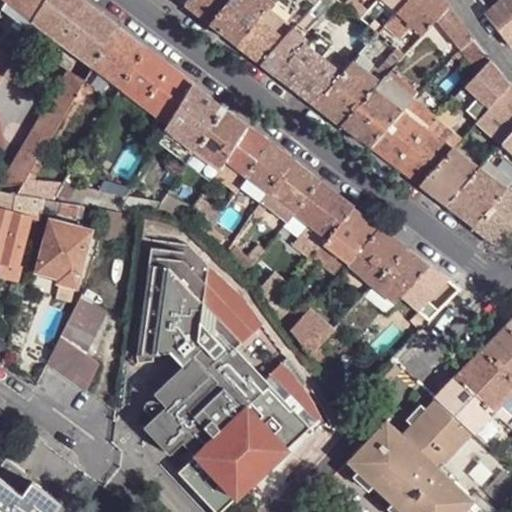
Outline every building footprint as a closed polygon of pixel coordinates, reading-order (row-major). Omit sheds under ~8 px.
[(33,21),(6,0),(1,9),(27,30),(28,29),(33,21)] [(6,0),(33,21),(45,0),(6,0)] [(117,26),(83,0),(45,0),(33,21),(93,66),(117,26)] [(210,24),(229,0),(187,0),(184,4),(210,24)] [(229,0),(210,24),(236,44),(257,20),(268,7),(271,3),(267,0),(229,0)] [(322,0),(333,8),(340,1),(338,0),(322,0)] [(352,0),(347,0),(343,4),(349,8),(360,18),(364,14),(365,13),(356,6),(358,5),(352,0)] [(406,0),(384,0),(397,11),(406,0)] [(442,0),(406,0),(397,11),(413,24),(420,29),(423,33),(436,18),(447,6),(442,0)] [(486,0),(479,6),(487,16),(498,5),(493,0),(486,0)] [(511,0),(504,0),(498,5),(487,16),(511,47),(511,0)] [(343,4),(340,1),(333,8),(331,11),(340,18),(349,8),(343,4)] [(436,18),(460,47),(472,37),(447,6),(436,18)] [(257,20),(281,39),(291,29),(297,21),(291,17),(286,23),(268,7),(257,20)] [(413,24),(397,11),(388,22),(384,25),(400,38),(402,35),(403,36),(413,24)] [(312,17),(306,12),(299,19),(298,20),(305,25),(312,17)] [(261,63),(281,39),(257,20),(236,44),(261,63)] [(291,29),(306,40),(312,34),(297,21),(291,29)] [(93,66),(121,87),(145,47),(117,26),(93,66)] [(306,40),(291,29),(281,39),(261,63),(276,74),(306,40)] [(423,33),(420,29),(410,41),(414,44),(423,33)] [(309,48),(321,58),(333,44),(315,30),(312,34),(306,40),(312,45),(309,48)] [(488,57),(472,37),(460,47),(478,69),(488,57)] [(0,50),(11,58),(16,49),(4,40),(0,47),(0,50)] [(315,104),(341,74),(321,58),(309,48),(312,45),(306,40),(276,74),(315,104)] [(419,50),(413,45),(411,47),(404,55),(399,60),(407,66),(419,50)] [(121,87),(169,124),(193,84),(145,47),(121,87)] [(366,73),(378,83),(384,77),(389,71),(393,66),(399,60),(404,55),(396,49),(378,70),(372,66),(366,73)] [(0,75),(11,58),(0,50),(0,75)] [(354,63),(366,73),(372,66),(373,65),(360,55),(354,63)] [(501,73),(488,57),(478,69),(463,86),(477,99),(465,112),(477,123),(510,86),(501,73)] [(315,104),(341,125),(373,90),(378,83),(366,73),(354,63),(352,61),(350,64),(341,74),(315,104)] [(378,83),(373,90),(401,112),(412,99),(418,93),(389,71),(384,77),(378,83)] [(37,163),(84,83),(67,74),(2,185),(24,183),(26,180),(30,173),(37,163)] [(224,108),(193,84),(169,124),(166,128),(168,129),(196,151),(197,151),(224,108)] [(501,144),(502,142),(511,131),(511,88),(510,86),(477,123),(501,144)] [(401,112),(373,90),(341,125),(369,147),(401,112)] [(412,99),(401,112),(425,130),(435,118),(436,118),(412,99)] [(197,151),(219,168),(225,159),(247,125),(224,108),(197,151)] [(425,130),(401,112),(369,147),(395,166),(425,130)] [(435,118),(425,130),(452,151),(461,140),(435,118)] [(270,143),(247,125),(225,159),(247,176),(270,143)] [(186,163),(196,151),(168,129),(159,142),(186,163)] [(395,166),(420,186),(446,158),(452,151),(425,130),(395,166)] [(511,131),(502,142),(511,151),(511,131)] [(270,143),(247,176),(269,192),(292,159),(270,143)] [(219,168),(197,151),(189,165),(210,181),(214,175),(219,168)] [(478,168),(452,151),(446,158),(471,177),(478,168)] [(471,177),(446,158),(420,186),(446,206),(471,177)] [(247,176),(225,159),(219,168),(214,175),(237,192),(240,187),(247,176)] [(269,192),(297,213),(320,181),(292,159),(269,192)] [(478,168),(507,190),(511,183),(511,179),(486,160),(478,168)] [(43,167),(37,163),(30,173),(37,176),(43,167)] [(507,190),(478,168),(471,177),(446,206),(473,226),(507,190)] [(57,196),(55,199),(61,201),(85,205),(111,209),(118,210),(125,200),(128,192),(130,189),(103,182),(98,192),(76,188),(83,174),(73,169),(63,186),(57,196)] [(269,192),(247,176),(240,187),(261,203),(262,201),(269,192)] [(63,186),(26,180),(24,183),(18,193),(45,198),(47,198),(55,199),(57,196),(63,186)] [(354,208),(320,181),(297,213),(308,222),(329,238),(354,208)] [(473,226),(500,247),(511,234),(511,193),(507,190),(473,226)] [(18,193),(0,191),(0,201),(15,205),(18,193)] [(128,192),(125,200),(130,202),(133,196),(128,192)] [(269,192),(262,201),(269,206),(289,221),(297,213),(269,192)] [(45,198),(18,193),(15,205),(42,211),(45,198)] [(154,217),(164,202),(133,196),(130,202),(125,200),(118,210),(128,211),(141,214),(154,217)] [(60,212),(61,201),(55,199),(47,198),(45,208),(60,212)] [(194,228),(203,236),(210,229),(211,227),(219,218),(222,214),(199,200),(192,210),(182,223),(194,228)] [(61,201),(60,212),(82,217),(85,205),(61,201)] [(380,227),(354,208),(329,238),(324,243),(348,263),(380,227)] [(0,258),(12,213),(0,209),(0,258)] [(121,241),(128,211),(118,210),(111,209),(104,237),(121,241)] [(0,258),(0,261),(17,266),(30,218),(12,213),(0,258)] [(50,221),(37,271),(59,277),(58,282),(77,287),(91,232),(50,221)] [(310,259),(311,258),(312,257),(324,243),(329,238),(308,222),(291,242),(310,259)] [(210,229),(203,236),(214,246),(222,238),(211,227),(210,229)] [(348,263),(373,284),(406,248),(380,227),(348,263)] [(176,473),(213,511),(219,511),(235,497),(235,499),(319,418),(309,397),(301,386),(305,382),(286,357),(263,379),(232,347),(262,324),(243,297),(187,244),(152,239),(135,355),(168,356),(182,370),(153,398),(165,410),(145,430),(170,456),(183,445),(203,464),(196,472),(188,464),(176,473)] [(324,243),(312,257),(337,275),(339,274),(348,263),(324,243)] [(235,247),(226,258),(242,275),(259,256),(253,251),(247,257),(235,247)] [(373,284),(396,302),(402,297),(401,296),(428,264),(406,248),(373,284)] [(0,261),(0,272),(14,275),(17,266),(0,261)] [(428,264),(401,296),(402,297),(417,310),(419,311),(425,304),(448,279),(428,264)] [(275,302),(280,296),(268,281),(259,292),(270,307),(275,302)] [(396,302),(373,284),(364,295),(387,313),(396,302)] [(270,307),(280,321),(288,331),(289,330),(301,318),(286,307),(290,300),(282,293),(280,296),(275,302),(270,307)] [(105,313),(80,295),(60,336),(85,354),(105,313)] [(419,311),(430,320),(436,314),(425,304),(419,311)] [(289,330),(309,354),(315,347),(331,330),(308,309),(301,318),(289,330)] [(430,320),(419,311),(417,310),(408,319),(420,330),(430,320)] [(482,352),(511,380),(511,329),(507,325),(482,352)] [(85,391),(98,363),(85,354),(60,336),(46,363),(85,391)] [(309,354),(307,357),(314,367),(325,359),(315,347),(309,354)] [(456,378),(493,412),(505,400),(511,393),(511,380),(482,352),(456,378)] [(331,369),(321,376),(328,386),(340,407),(353,395),(362,386),(356,379),(345,388),(331,369)] [(456,378),(436,398),(434,400),(472,435),(485,420),(493,412),(456,378)] [(485,511),(440,468),(472,435),(434,400),(403,434),(385,452),(369,437),(346,461),(399,511),(485,511)] [(507,426),(511,421),(511,406),(505,400),(493,412),(507,426)] [(472,435),(491,453),(511,431),(511,430),(507,426),(493,412),(472,435)] [(385,452),(403,434),(386,419),(369,437),(385,452)] [(2,459),(0,461),(0,476),(14,486),(22,474),(2,459)] [(49,511),(58,500),(30,480),(20,491),(14,486),(0,476),(0,511),(49,511)]
